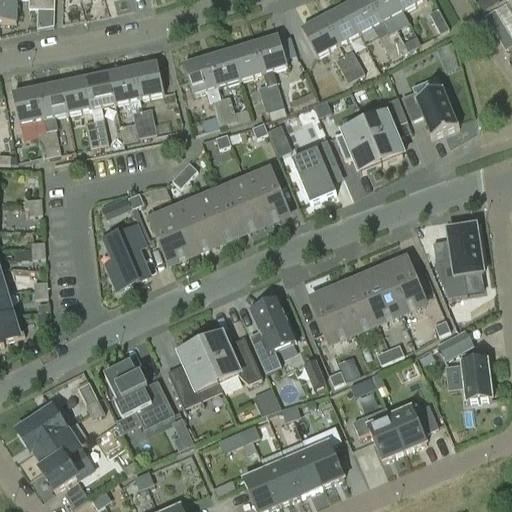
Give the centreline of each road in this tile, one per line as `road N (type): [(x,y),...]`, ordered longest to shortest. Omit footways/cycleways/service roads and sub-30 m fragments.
road 1 (residential): [(0,397),(317,244),(497,182)]
road 2 (residential): [(244,0),(132,37),(0,61)]
road 3 (residential): [(348,511),(511,439)]
road 4 (residential): [(511,310),(497,182)]
